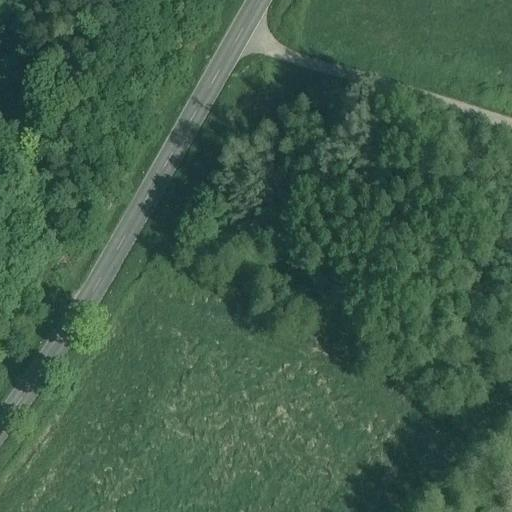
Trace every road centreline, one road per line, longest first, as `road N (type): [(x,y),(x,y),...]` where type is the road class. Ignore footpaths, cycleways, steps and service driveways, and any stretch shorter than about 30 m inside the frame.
road 1 (secondary): [(0,430),(74,325),(257,0)]
road 2 (track): [(240,32),(511,127)]
